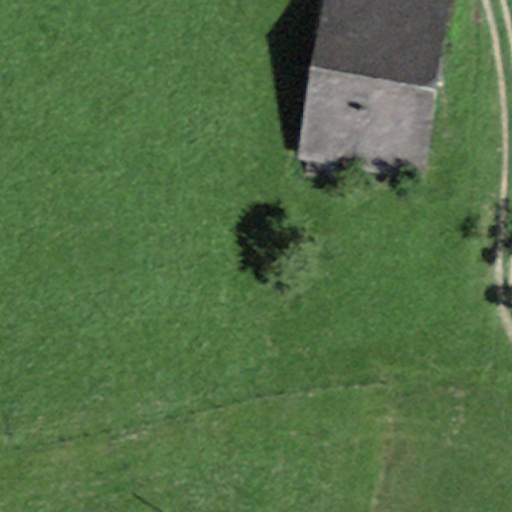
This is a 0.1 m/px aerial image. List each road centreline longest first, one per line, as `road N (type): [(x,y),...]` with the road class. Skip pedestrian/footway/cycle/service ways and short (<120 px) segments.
road 1 (track): [(511,311),(505,254),(511,156)]
road 2 (track): [(511,143),(505,47),(492,0)]
